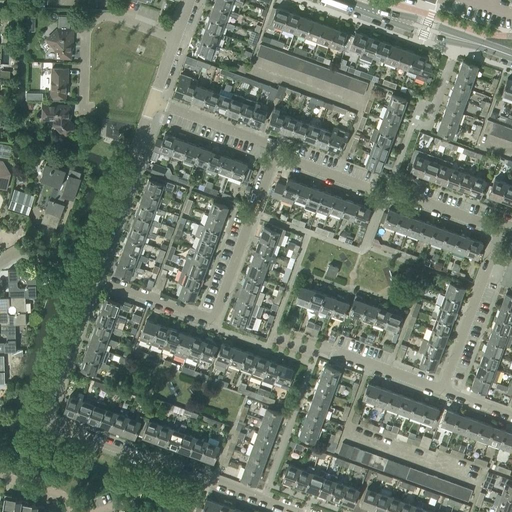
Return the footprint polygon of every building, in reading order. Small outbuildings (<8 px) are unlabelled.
[(235,0),(214,0),(213,5),(228,11),(231,3),(241,6),(243,2),(238,1),(235,0)] [(213,5),(209,17),(224,23),(224,22),(227,14),(237,18),(238,14),(228,11),(213,5)] [(281,28),(287,12),(276,8),(275,9),(272,7),(265,27),(273,30),(274,26),(281,28)] [(293,32),(299,16),(287,12),(281,28),(293,32)] [(305,36),(311,20),(299,16),(293,32),(305,36)] [(209,17),(205,29),(220,34),(223,26),(233,30),(234,26),(224,22),(224,23),(209,17)] [(316,41),(322,24),(311,20),(305,36),(316,41)] [(328,45),(334,29),(322,24),(316,41),(328,45)] [(205,29),(201,41),(215,46),(218,38),(228,41),(230,37),(220,34),(205,29)] [(351,43),(353,36),(334,29),(328,45),(340,49),(343,41),(351,43)] [(71,31),(71,30),(58,30),(47,39),(48,40),(47,42),(52,47),(53,46),(56,49),(56,57),(70,58),(71,37),(73,38),(73,31),(71,31)] [(247,43),(254,45),(259,33),(254,32),(251,31),(247,43)] [(360,52),(366,36),(355,32),(353,36),(351,43),(343,41),(340,49),(348,52),(349,48),(360,52)] [(2,35),(2,43),(15,44),(15,35),(2,35)] [(366,36),(360,52),(361,53),(359,57),(364,59),(366,55),(372,57),(378,40),(366,36)] [(384,61),(390,45),(378,40),(372,57),(384,61)] [(196,52),(201,54),(200,58),(210,61),(214,51),(214,50),(224,53),(226,49),(215,46),(201,41),(196,52)] [(262,58),(266,47),(260,45),(256,56),(262,58)] [(396,65),(401,49),(390,45),(384,61),(396,65)] [(267,60),(271,49),(266,47),(262,58),(267,60)] [(273,62),(277,51),(271,49),(267,60),(273,62)] [(407,69),(413,53),(401,49),(396,65),(407,69)] [(278,64),(282,53),(277,51),(273,62),(278,64)] [(284,66),(288,55),(282,53),(278,64),(284,66)] [(425,82),(433,60),(413,53),(407,69),(416,73),(414,78),(425,82)] [(290,68),(294,57),(288,55),(284,66),(290,68)] [(186,56),(183,65),(185,65),(186,63),(195,66),(196,65),(197,61),(198,60),(186,56)] [(295,70),(299,59),(294,57),(290,68),(295,70)] [(301,72),(305,61),(299,59),(295,70),(301,72)] [(307,74),(311,63),(305,61),(301,72),(307,74)] [(458,72),(473,78),(477,66),(462,61),(458,72)] [(312,76),(316,65),(311,63),(307,74),(312,76)] [(318,78),(322,67),(316,65),(312,76),(318,78)] [(324,80),(328,69),(322,67),(318,78),(324,80)] [(65,97),(66,69),(52,69),(51,96),(65,97)] [(329,82),(333,71),(328,69),(324,80),(329,82)] [(10,71),(0,71),(0,76),(0,78),(9,79),(10,71)] [(227,71),(225,76),(231,78),(236,80),(238,75),(233,74),(227,71)] [(335,84),(339,73),(333,71),(329,82),(335,84)] [(469,90),(473,78),(458,72),(454,84),(469,90)] [(340,86),(345,75),(339,73),(335,84),(340,86)] [(181,74),(175,92),(179,93),(178,96),(190,100),(197,80),(181,74)] [(238,75),(236,80),(242,82),(249,84),(250,80),(248,79),(244,77),(239,76),(238,75)] [(346,88),(350,77),(345,75),(340,86),(346,88)] [(352,90),(356,79),(350,77),(346,88),(352,90)] [(357,92),(361,81),(356,79),(352,90),(357,92)] [(511,98),(511,80),(507,79),(501,95),(511,98)] [(197,80),(190,100),(202,105),(207,90),(207,89),(196,84),(198,81),(197,80)] [(250,80),(249,84),(260,88),(261,88),(262,84),(250,80)] [(361,81),(357,92),(363,94),(367,83),(361,81)] [(464,101),(469,90),(454,84),(449,96),(464,101)] [(278,89),(275,97),(281,99),(284,92),(286,88),(279,85),(277,89),(278,89)] [(269,91),(267,98),(273,100),(275,96),(275,97),(278,89),(277,89),(271,86),(269,91)] [(219,94),(213,109),(225,113),(230,98),(232,93),(220,89),(219,94)] [(207,90),(202,105),(213,109),(219,94),(207,90)] [(230,98),(225,113),(237,117),(244,98),(232,94),(232,93),(230,98)] [(391,95),(386,107),(401,112),(405,100),(391,95)] [(460,113),(464,101),(449,96),(445,108),(460,113)] [(244,98),(237,117),(249,121),(256,102),(255,102),(244,98)] [(256,102),(249,121),(260,126),(266,111),(267,106),(256,102)] [(52,103),(43,103),(42,119),(54,119),(54,125),(64,135),(74,126),(68,120),(69,106),(52,105),(52,103)] [(279,130),(284,115),(285,111),(274,107),(267,126),(279,130)] [(386,107),(382,118),(397,124),(401,112),(386,107)] [(456,125),(460,113),(445,108),(441,120),(456,125)] [(290,135),(296,120),(284,115),(279,130),(290,135)] [(382,118),(378,130),(392,135),(397,124),(382,118)] [(302,139),(308,124),(296,120),(290,135),(302,139)] [(452,137),(456,125),(441,120),(437,132),(452,137)] [(489,134),(493,122),(487,120),(483,132),(489,134)] [(494,136),(498,124),(493,122),(489,134),(494,136)] [(314,143),(319,128),(308,124),(302,139),(314,143)] [(500,138),(504,126),(498,124),(494,136),(500,138)] [(505,140),(510,129),(504,126),(500,138),(505,140)] [(331,133),(326,148),(338,152),(340,146),(344,148),(349,133),(333,127),(331,133)] [(331,133),(319,128),(314,143),(326,148),(331,133)] [(374,129),(369,140),(373,142),(388,147),(392,135),(378,130),(374,129)] [(157,139),(153,151),(168,157),(170,153),(170,154),(176,139),(164,134),(162,141),(157,139)] [(176,139),(170,154),(182,158),(188,143),(176,139)] [(373,142),(369,154),(384,159),(388,147),(373,142)] [(0,157),(9,158),(11,145),(0,143),(0,157)] [(188,143),(182,158),(194,162),(199,147),(188,143)] [(199,147),(194,162),(206,166),(211,152),(199,147)] [(211,152),(206,166),(217,171),(223,156),(218,154),(219,151),(212,149),(211,152)] [(422,176),(429,156),(429,155),(414,149),(407,170),(410,171),(409,172),(422,176)] [(366,161),(365,165),(379,171),(384,159),(369,154),(366,161)] [(223,156),(217,171),(229,175),(234,160),(223,156)] [(433,180),(439,164),(440,160),(429,156),(422,176),(433,180)] [(0,188),(6,190),(10,174),(3,162),(0,160),(0,188)] [(47,160),(40,178),(59,185),(54,200),(49,198),(45,211),(41,223),(55,228),(60,216),(64,204),(59,202),(62,195),(73,199),(80,178),(79,178),(81,172),(71,169),(66,167),(65,169),(54,165),(55,163),(47,160)] [(234,160),(229,175),(241,179),(243,174),(250,176),(252,170),(245,168),(246,164),(234,160)] [(154,163),(151,172),(156,173),(162,176),(164,171),(165,167),(154,163)] [(445,184),(451,168),(439,164),(433,180),(445,184)] [(451,168),(445,184),(456,189),(462,172),(464,168),(459,167),(458,168),(457,170),(451,168)] [(468,193),(474,177),(462,172),(456,189),(468,193)] [(241,179),(239,183),(246,186),(246,185),(250,176),(243,174),(241,179)] [(148,179),(144,191),(159,197),(159,196),(161,189),(171,193),(174,184),(152,176),(151,180),(148,179)] [(474,177),(468,193),(479,197),(485,181),(474,177)] [(272,194),(271,196),(292,203),(293,199),(293,198),(299,183),(287,179),(284,186),(284,187),(276,183),(272,193),(272,194)] [(494,180),(488,196),(500,200),(506,184),(494,180)] [(299,183),(293,198),(305,202),(311,188),(299,183)] [(199,184),(197,189),(203,191),(209,193),(211,188),(205,186),(199,184)] [(511,186),(506,184),(500,200),(511,205),(511,202),(511,186)] [(13,188),(7,209),(28,215),(34,194),(13,188)] [(305,202),(303,207),(315,211),(317,207),(322,192),(311,188),(305,202)] [(144,191),(140,203),(154,208),(155,208),(157,201),(167,204),(169,200),(159,196),(159,197),(144,191)] [(317,207),(315,211),(327,215),(329,211),(334,196),(322,192),(317,207)] [(334,196),(329,211),(340,215),(346,200),(334,196)] [(346,200),(340,215),(352,220),(358,205),(346,200)] [(212,202),(208,213),(223,219),(227,207),(212,202)] [(140,203),(135,214),(150,220),(153,213),(163,216),(165,212),(155,208),(154,208),(140,203)] [(358,205),(352,220),(364,224),(369,209),(358,205)] [(394,228),(400,214),(388,209),(383,224),(394,228)] [(208,213),(204,225),(219,231),(223,219),(208,213)] [(135,214),(131,226),(146,231),(151,233),(154,225),(159,227),(160,223),(150,220),(135,214)] [(406,233),(412,218),(400,214),(394,228),(406,233)] [(418,237),(423,222),(412,218),(406,233),(418,237)] [(430,241),(435,226),(423,222),(418,237),(430,241)] [(196,230),(194,235),(199,237),(214,242),(219,231),(204,225),(198,223),(196,230)] [(263,227),(259,239),(274,244),(279,246),(284,230),(271,225),(270,229),(263,227)] [(131,226),(127,238),(142,243),(145,236),(155,239),(156,235),(151,233),(146,231),(131,226)] [(441,245),(447,231),(435,226),(430,241),(441,245)] [(15,233),(19,241),(25,237),(21,230),(15,233)] [(453,250),(459,235),(447,231),(441,245),(453,250)] [(465,254),(470,239),(459,235),(453,250),(465,254)] [(199,237),(195,249),(210,254),(214,242),(199,237)] [(127,238),(123,249),(138,255),(138,254),(141,247),(150,251),(152,246),(142,243),(127,238)] [(259,239),(255,250),(270,255),(274,244),(259,239)] [(470,239),(465,254),(477,258),(482,243),(470,239)] [(189,247),(185,259),(186,259),(206,266),(210,254),(195,249),(189,247)] [(123,249),(118,261),(134,266),(138,268),(141,261),(146,263),(148,258),(138,254),(138,255),(123,249)] [(255,250),(250,262),(265,267),(271,269),(275,257),(270,255),(255,250)] [(163,256),(157,254),(155,261),(161,263),(163,256)] [(181,270),(202,278),(206,266),(186,259),(181,270)] [(118,261),(114,273),(120,274),(129,278),(128,279),(130,280),(132,280),(133,280),(134,279),(135,278),(137,272),(142,273),(144,270),(138,268),(134,266),(118,261)] [(250,262),(246,274),(261,280),(261,279),(265,267),(250,262)] [(337,268),(328,265),(325,274),(334,277),(337,268)] [(511,275),(511,268),(505,266),(503,272),(511,275)] [(35,269),(8,270),(8,297),(25,297),(36,297),(35,269)] [(177,282),(182,284),(197,290),(202,278),(181,270),(177,282)] [(511,281),(511,275),(503,272),(501,278),(511,281)] [(246,274),(242,286),(257,292),(259,284),(265,286),(266,282),(266,281),(261,279),(261,280),(246,274)] [(166,278),(164,277),(160,276),(155,288),(162,290),(166,278)] [(511,288),(511,284),(511,281),(501,278),(499,283),(511,288)] [(145,286),(152,288),(154,281),(148,279),(145,286)] [(444,295),(459,300),(464,288),(449,283),(444,295)] [(182,284),(178,296),(193,301),(197,290),(182,284)] [(242,286),(237,298),(252,303),(259,306),(263,294),(257,292),(242,286)] [(306,305),(312,290),(300,286),(295,301),(306,305)] [(319,310),(324,294),(312,290),(306,305),(314,308),(312,313),(317,315),(319,310)] [(505,294),(501,305),(511,309),(511,292),(509,291),(506,290),(505,294)] [(336,299),(335,298),(324,294),(319,310),(325,312),(324,317),(329,319),(330,314),(336,299)] [(348,303),(342,301),(343,298),(340,296),(339,296),(337,295),(335,298),(336,299),(330,314),(342,318),(348,303)] [(455,312),(459,300),(444,295),(440,306),(455,312)] [(360,319),(365,303),(361,302),(362,299),(360,298),(359,297),(357,296),(355,296),(348,314),(360,319)] [(0,324),(15,324),(26,324),(25,297),(8,297),(0,297),(0,324)] [(105,298),(101,310),(116,315),(119,308),(129,311),(130,307),(105,298)] [(237,298),(233,310),(248,315),(254,318),(259,306),(252,303),(237,298)] [(377,308),(365,303),(360,319),(372,323),(377,308)] [(389,312),(388,312),(384,310),(385,307),(383,306),(382,306),(380,305),(378,304),(377,308),(372,323),(383,327),(389,312)] [(511,309),(501,305),(496,317),(511,322),(511,319),(511,309)] [(451,324),(455,312),(440,306),(438,313),(433,311),(431,315),(436,317),(436,318),(451,324)] [(401,316),(395,314),(396,312),(393,310),(392,309),(390,308),(388,312),(389,312),(383,327),(395,332),(401,316)] [(101,310),(97,321),(112,327),(117,328),(119,321),(124,323),(126,319),(116,315),(101,310)] [(233,310),(229,321),(244,326),(252,329),(256,318),(254,318),(248,315),(233,310)] [(496,317),(492,329),(511,336),(511,335),(511,322),(496,317)] [(446,335),(451,324),(436,318),(432,330),(446,335)] [(152,339),(157,325),(145,320),(138,340),(150,344),(152,339)] [(97,321),(92,333),(108,339),(108,338),(110,331),(120,335),(122,330),(117,328),(112,327),(97,321)] [(0,324),(0,351),(16,351),(15,324),(0,324)] [(150,344),(162,349),(163,343),(169,329),(157,325),(152,339),(150,344)] [(309,335),(312,328),(305,326),(303,332),(309,335)] [(315,337),(318,330),(312,328),(309,335),(315,337)] [(163,343),(162,349),(161,349),(173,353),(180,333),(169,329),(163,343)] [(492,329),(488,341),(502,346),(503,346),(508,347),(511,336),(492,329)] [(442,347),(446,335),(432,330),(428,340),(423,338),(422,340),(442,347)] [(92,333),(88,345),(103,350),(106,343),(116,346),(118,342),(108,338),(108,339),(92,333)] [(180,333),(173,353),(173,355),(185,359),(186,358),(193,337),(180,333)] [(368,333),(366,338),(364,343),(371,345),(374,336),(368,333)] [(193,337),(186,358),(197,362),(199,356),(205,342),(204,341),(193,337)] [(205,342),(199,356),(211,360),(216,346),(211,344),(212,341),(209,339),(206,338),(204,341),(205,342)] [(438,359),(442,347),(422,340),(418,351),(423,353),(423,354),(438,359)] [(488,341),(483,352),(498,358),(498,357),(502,346),(488,341)] [(221,343),(216,358),(214,363),(226,368),(228,363),(233,348),(221,343)] [(400,344),(396,356),(402,358),(406,346),(400,344)] [(88,345),(84,357),(99,362),(105,364),(107,357),(112,358),(114,354),(103,350),(88,345)] [(381,349),(388,352),(391,353),(393,348),(383,345),(381,349)] [(239,367),(245,352),(233,348),(228,363),(239,367)] [(251,371),(256,356),(245,352),(239,367),(251,371)] [(483,352),(479,364),(494,369),(499,371),(494,369),(498,358),(483,352)] [(433,371),(438,359),(423,354),(419,365),(425,368),(432,370),(433,371)] [(261,380),(268,360),(256,356),(251,371),(249,376),(261,380)] [(84,357),(80,369),(95,374),(97,367),(108,370),(109,365),(105,364),(99,362),(84,357)] [(274,379),(279,364),(268,360),(261,380),(273,385),(275,380),(274,379)] [(274,379),(275,380),(282,382),(280,387),(287,390),(294,372),(291,371),(292,369),(279,364),(274,379)] [(479,364),(475,376),(490,381),(495,383),(499,371),(494,369),(479,364)] [(325,365),(320,378),(335,383),(340,371),(325,365)] [(475,376),(471,388),(485,393),(488,385),(494,387),(495,383),(490,381),(475,376)] [(320,378),(315,390),(330,396),(335,383),(320,378)] [(374,403),(379,388),(367,383),(362,398),(374,403)] [(386,407),(391,392),(379,388),(374,403),(386,407)] [(254,398),(256,393),(244,389),(243,394),(254,398)] [(315,390),(311,402),(325,408),(330,396),(315,390)] [(497,397),(485,393),(481,391),(480,396),(496,402),(497,397)] [(69,396),(63,412),(75,417),(81,400),(83,394),(78,392),(76,398),(69,396)] [(397,411),(403,396),(391,392),(386,407),(397,411)] [(266,402),(267,398),(256,393),(254,398),(266,402)] [(409,416),(415,401),(403,396),(397,411),(409,416)] [(93,404),(87,421),(98,425),(104,408),(106,403),(95,399),(93,404)] [(87,421),(93,404),(81,400),(75,417),(87,421)] [(421,420),(426,405),(415,401),(409,416),(421,420)] [(311,402),(306,414),(321,420),(325,408),(311,402)] [(426,405),(421,420),(433,424),(434,421),(435,417),(438,409),(426,405)] [(110,430),(116,412),(104,408),(98,425),(110,430)] [(261,420),(276,425),(281,413),(266,408),(261,420)] [(441,424),(440,425),(443,426),(452,429),(458,414),(446,410),(441,424)] [(122,434),(128,417),(116,412),(110,430),(122,434)] [(306,414),(302,427),(316,432),(321,420),(306,414)] [(354,414),(351,422),(357,424),(360,416),(354,414)] [(458,414),(452,429),(464,433),(469,418),(458,414)] [(128,417),(122,434),(133,438),(141,417),(136,415),(134,419),(128,417)] [(153,441),(159,424),(147,420),(148,419),(143,417),(137,434),(142,436),(141,437),(153,441)] [(469,418),(464,433),(475,438),(481,422),(469,418)] [(272,437),(276,425),(261,420),(257,432),(272,437)] [(481,422),(475,438),(487,442),(493,427),(481,422)] [(171,429),(165,446),(177,450),(184,430),(184,431),(186,425),(181,423),(178,431),(171,429)] [(165,446),(171,429),(159,424),(153,441),(165,446)] [(302,427),(298,436),(313,442),(316,432),(302,427)] [(493,427),(487,442),(499,446),(504,431),(493,427)] [(184,430),(177,450),(189,454),(195,437),(184,434),(185,431),(184,431),(184,430)] [(511,433),(504,431),(499,446),(511,451),(511,446),(511,433)] [(268,449),(272,437),(257,432),(253,443),(268,449)] [(407,437),(405,442),(411,444),(413,439),(415,435),(408,432),(407,437)] [(331,434),(325,450),(328,451),(333,453),(335,447),(336,443),(338,437),(334,435),(331,434)] [(200,458),(206,441),(195,437),(189,454),(200,458)] [(426,437),(422,448),(428,450),(432,439),(426,437)] [(432,439),(428,450),(435,453),(439,442),(432,439)] [(206,441),(200,458),(212,462),(218,446),(206,441)] [(289,446),(290,446),(301,450),(303,445),(296,443),(291,441),(289,446)] [(343,456),(347,445),(342,442),(337,454),(343,456)] [(263,460),(268,449),(253,443),(249,455),(263,460)] [(349,458),(353,447),(347,445),(343,456),(349,458)] [(354,460),(359,449),(353,447),(349,458),(354,460)] [(360,462),(364,451),(359,449),(354,460),(360,462)] [(366,465),(370,453),(364,451),(360,462),(366,465)] [(371,467),(376,455),(370,453),(366,465),(371,467)] [(259,472),(263,460),(249,455),(244,467),(259,472)] [(377,469),(381,457),(376,455),(371,467),(377,469)] [(383,471),(387,459),(381,457),(377,469),(383,471)] [(388,473),(393,461),(387,459),(383,471),(388,473)] [(394,475),(398,463),(393,461),(388,473),(394,475)] [(400,477),(404,465),(398,463),(394,475),(400,477)] [(287,464),(281,480),(293,485),(299,468),(287,464)] [(359,472),(361,466),(354,464),(352,469),(359,472)] [(405,479),(410,467),(404,465),(400,477),(405,479)] [(299,468),(293,485),(305,489),(311,473),(313,468),(308,466),(306,471),(299,468)] [(255,484),(259,472),(244,467),(240,479),(255,484)] [(411,481),(415,469),(410,467),(405,479),(411,481)] [(417,483),(421,471),(415,469),(411,481),(417,483)] [(311,473),(305,489),(317,493),(323,477),(325,472),(320,470),(318,475),(311,473)] [(422,485),(427,473),(421,471),(417,483),(422,485)] [(323,477),(317,493),(328,498),(335,481),(337,476),(331,474),(325,472),(323,477)] [(428,487),(432,475),(427,473),(422,485),(428,487)] [(434,489),(438,477),(432,475),(428,487),(434,489)] [(501,494),(511,498),(511,480),(501,476),(498,485),(503,487),(501,494)] [(439,491),(444,480),(438,477),(434,489),(439,491)] [(445,493),(449,482),(444,480),(439,491),(445,493)] [(335,481),(328,498),(340,502),(346,486),(335,481)] [(451,495),(455,484),(449,482),(445,493),(451,495)] [(456,497),(460,486),(455,484),(451,495),(456,497)] [(346,486),(340,502),(352,506),(358,490),(346,486)] [(462,499),(466,488),(460,486),(456,497),(462,499)] [(371,510),(378,493),(366,488),(360,505),(371,510)] [(466,488),(462,499),(468,502),(472,490),(466,488)] [(377,511),(383,511),(389,497),(378,493),(371,510),(377,511)] [(18,511),(21,500),(11,498),(11,495),(4,494),(1,511),(18,511)] [(511,511),(511,498),(501,494),(497,506),(511,511)] [(397,511),(401,501),(389,497),(383,511),(397,511)] [(197,506),(194,511),(214,511),(218,502),(206,498),(202,508),(197,506)] [(36,511),(37,505),(27,504),(27,501),(21,500),(18,511),(36,511)] [(410,511),(413,505),(401,501),(397,511),(410,511)] [(227,511),(229,507),(218,502),(214,511),(227,511)]
